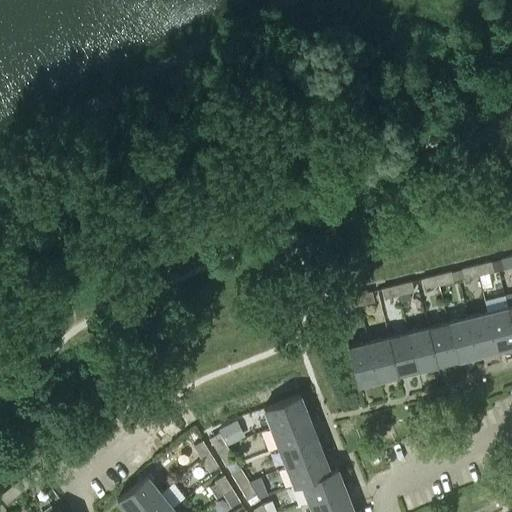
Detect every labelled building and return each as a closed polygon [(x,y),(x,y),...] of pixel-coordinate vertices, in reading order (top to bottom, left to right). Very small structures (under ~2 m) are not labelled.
[(511,266),(511,255),(495,259),(498,270),(511,266)] [(495,259),(475,264),(478,275),(498,270),(495,259)] [(475,264),(461,268),(463,279),(478,275),(475,264)] [(436,274),(438,285),(453,281),(451,270),(436,274)] [(436,274),(421,278),(423,288),(438,285),(436,274)] [(411,280),(396,284),(399,295),(414,291),(411,280)] [(384,298),(399,295),(396,284),(381,288),(384,298)] [(371,290),(356,294),(359,305),(374,301),(371,290)] [(356,294),(342,298),(344,308),(359,305),(356,294)] [(511,343),(511,327),(507,306),(487,311),(496,348),(511,343)] [(496,348),(487,311),(467,316),(476,353),(496,348)] [(447,321),(456,358),(476,353),(467,316),(447,321)] [(427,326),(436,363),(456,358),(447,321),(427,326)] [(436,363),(427,326),(408,331),(417,368),(436,363)] [(417,368),(408,331),(388,336),(397,373),(417,368)] [(397,373),(388,336),(368,341),(377,378),(397,373)] [(377,378),(368,341),(347,346),(356,383),(377,378)] [(264,408),(272,427),(307,414),(300,394),(264,408)] [(279,446),(315,433),(307,414),(272,427),(279,446)] [(218,428),(226,443),(239,436),(232,421),(218,428)] [(208,435),(216,448),(225,443),(217,430),(208,435)] [(279,446),(287,465),(322,452),(315,433),(279,446)] [(210,452),(202,439),(192,445),(201,458),(210,452)] [(216,448),(224,461),(233,456),(225,443),(216,448)] [(218,465),(210,452),(201,458),(209,471),(218,465)] [(294,485),(302,482),(301,481),(329,470),(329,469),(322,452),(287,465),(294,485)] [(230,472),(238,485),(248,479),(240,466),(230,472)] [(308,500),(344,486),(336,467),(329,469),(329,470),(301,481),(302,482),(308,500)] [(128,511),(132,511),(160,490),(146,474),(116,497),(128,511)] [(215,497),(222,493),(232,487),(223,474),(214,480),(216,482),(209,486),(215,497)] [(24,475),(12,484),(19,493),(31,483),(24,475)] [(238,485),(246,498),(256,492),(248,479),(238,485)] [(19,493),(12,484),(0,493),(0,494),(7,503),(19,493)] [(334,511),(351,505),(344,486),(308,500),(313,511),(334,511)] [(240,500),(232,487),(222,493),(230,506),(240,500)] [(132,511),(164,511),(172,506),(160,490),(132,511)] [(253,508),(255,511),(268,511),(262,502),(253,508)]
